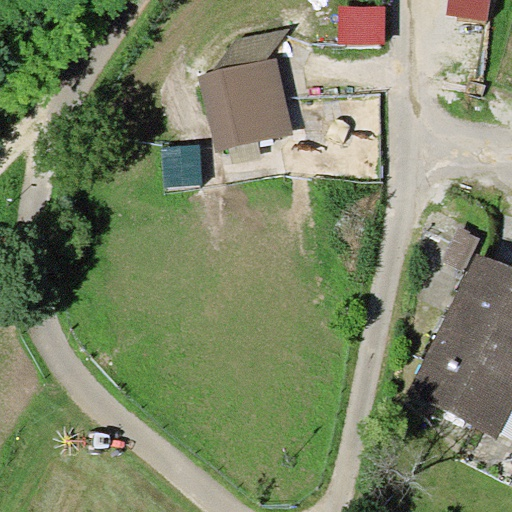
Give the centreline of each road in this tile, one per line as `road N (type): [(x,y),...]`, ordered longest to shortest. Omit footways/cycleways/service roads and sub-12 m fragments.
road 1 (track): [(53,105),(26,235),(40,325),(106,410),(232,511)]
road 2 (track): [(132,0),(53,105)]
